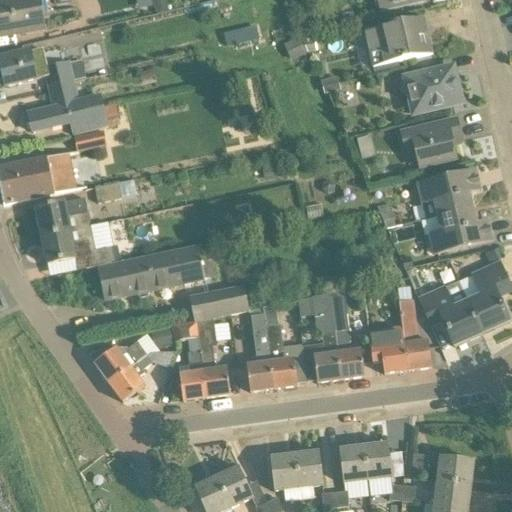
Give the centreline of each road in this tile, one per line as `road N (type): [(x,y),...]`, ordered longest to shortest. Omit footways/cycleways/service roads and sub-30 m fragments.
road 1 (residential): [(122,438),(490,381)]
road 2 (residential): [(122,438),(30,309),(0,250)]
road 3 (residential): [(511,137),(479,0)]
